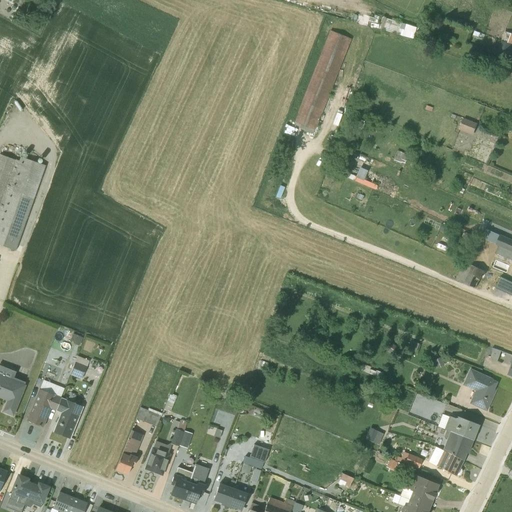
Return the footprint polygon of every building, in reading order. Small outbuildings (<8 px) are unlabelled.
[(370,19),(368,26),(397,35),(400,24),(380,17),(379,21),(375,19),(374,20),(370,19)] [(296,128),(312,134),(315,128),(350,39),(328,30),(292,121),(293,122),(292,124),(296,126),(296,128)] [(459,131),(473,136),(477,126),(464,120),(459,131)] [(398,150),(394,158),(404,162),(407,154),(398,150)] [(0,243),(14,248),(42,163),(15,154),(13,159),(0,154),(0,243)] [(376,188),(377,183),(364,179),(367,168),(360,166),(355,180),(376,188)] [(483,197),(511,209),(511,195),(488,185),(483,197)] [(511,239),(485,228),(481,238),(511,251),(511,239)] [(464,262),(456,279),(476,288),(485,271),(464,262)] [(511,281),(500,276),(495,288),(511,294),(511,281)] [(417,344),(409,341),(406,349),(414,352),(417,344)] [(390,342),(385,349),(392,354),(397,348),(390,342)] [(501,351),(492,348),(489,358),(498,361),(501,351)] [(76,354),(69,374),(81,378),(88,359),(76,354)] [(443,365),(440,357),(432,360),(435,368),(443,365)] [(3,411),(12,415),(24,384),(25,382),(13,377),(15,371),(0,365),(0,398),(6,401),(3,411)] [(360,366),(358,370),(381,378),(383,373),(375,370),(374,371),(360,366)] [(498,382),(469,368),(461,385),(473,390),(468,403),(485,411),(498,382)] [(55,410),(60,397),(59,397),(63,388),(42,379),(38,389),(25,420),(42,427),(50,408),(55,410)] [(169,393),(161,413),(166,415),(175,395),(169,393)] [(215,411),(220,413),(226,395),(223,394),(220,399),(215,411)] [(60,397),(55,410),(59,412),(53,431),(69,438),(82,406),(60,397)] [(140,407),(135,418),(155,426),(161,413),(147,407),(146,410),(140,407)] [(265,413),(256,409),(253,417),(262,421),(265,413)] [(166,415),(161,413),(159,416),(160,416),(161,424),(167,423),(168,423),(167,417),(166,417),(166,415)] [(448,416),(443,429),(472,440),(478,424),(456,416),(455,417),(454,418),(448,416)] [(176,427),(172,438),(170,442),(166,444),(154,441),(152,447),(151,447),(143,469),(161,475),(170,453),(167,452),(170,444),(177,446),(179,438),(185,422),(180,420),(179,420),(176,427)] [(382,434),(369,427),(364,438),(377,444),(382,434)] [(134,456),(142,434),(131,430),(130,430),(114,469),(126,474),(130,465),(132,466),(133,466),(136,457),(136,456),(134,456)] [(472,440),(445,430),(442,436),(443,438),(445,439),(441,450),(462,460),(465,453),(467,453),(472,440)] [(267,449),(252,444),(248,457),(263,462),(267,449)] [(433,466),(455,477),(456,475),(457,475),(459,474),(461,471),(460,469),(459,468),(463,461),(435,446),(434,447),(427,461),(434,465),(433,466)] [(396,456),(395,460),(404,464),(417,469),(421,459),(408,453),(402,451),(400,457),(396,456)] [(375,454),(373,459),(384,463),(386,458),(375,454)] [(389,458),(385,466),(392,470),(396,462),(389,458)] [(202,483),(207,468),(194,464),(181,499),(194,503),(198,494),(201,495),(205,484),(202,483)] [(250,466),(242,464),(240,471),(248,474),(250,466)] [(172,485),(169,495),(181,499),(191,472),(177,467),(174,475),(173,474),(170,484),(172,485)] [(254,468),(250,480),(256,482),(260,470),(254,468)] [(351,478),(341,473),(338,480),(344,482),(344,485),(348,487),(351,478)] [(429,507),(438,484),(414,475),(408,489),(402,487),(399,495),(429,507)] [(27,479),(20,476),(19,478),(17,477),(8,498),(23,504),(31,484),(26,482),(27,479)] [(23,504),(29,507),(30,504),(39,507),(46,489),(44,488),(45,486),(38,483),(37,486),(31,484),(23,504)] [(232,488),(218,483),(212,499),(220,502),(219,504),(226,506),(232,488)] [(240,510),(246,493),(232,488),(226,506),(231,508),(232,507),(240,510)] [(67,511),(73,497),(58,492),(52,508),(57,510),(56,511),(67,511)] [(426,511),(429,507),(399,495),(396,503),(402,505),(398,511),(426,511)] [(82,511),(86,502),(73,497),(67,511),(82,511)] [(251,503),(247,511),(288,511),(292,501),(284,498),(282,502),(268,497),(264,508),(251,503)] [(291,505),(288,511),(296,511),(297,511),(299,511),(302,505),(293,502),(292,506),(291,505)]
